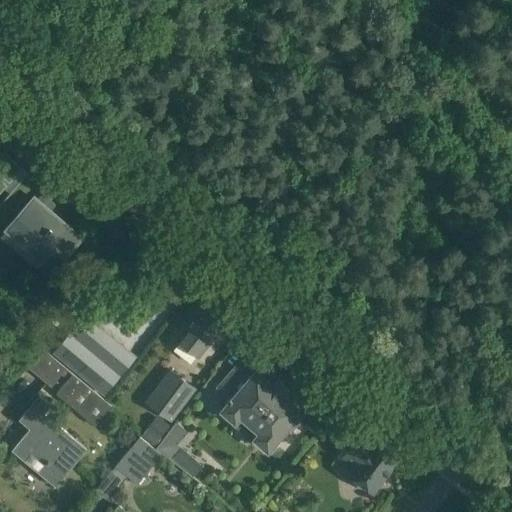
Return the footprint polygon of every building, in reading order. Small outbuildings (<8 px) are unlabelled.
[(47,254),(55,245),(64,253),(78,237),(88,245),(89,244),(49,210),(54,204),(41,192),(47,185),(30,170),(0,203),(0,237),(12,224),(23,233),(22,235),(26,238),(27,237),(47,254)] [(227,318),(207,302),(177,339),(198,355),(227,318)] [(71,329),(54,348),(105,393),(138,355),(93,316),(77,334),(71,329)] [(64,369),(40,350),(27,366),(50,386),(64,369)] [(267,451),(287,428),(290,430),(308,410),(291,395),(288,398),(281,392),(286,386),(277,379),(272,385),(256,371),(259,368),(245,356),(218,387),(230,397),(226,401),(228,402),(221,410),(235,422),(241,415),(260,431),(253,438),(267,451)] [(196,388),(170,368),(145,402),(171,422),(196,388)] [(111,404),(74,372),(56,393),(94,425),(111,404)] [(51,404),(39,394),(19,419),(29,428),(11,450),(55,486),(87,448),(44,413),(51,404)] [(161,419),(154,428),(162,435),(169,425),(161,419)] [(154,429),(146,439),(155,446),(163,435),(154,429)] [(356,486),(358,486),(360,486),(372,494),(387,473),(399,457),(374,438),(371,441),(356,430),(344,446),(337,456),(350,466),(344,474),(350,478),(350,481),(356,486)] [(139,436),(97,488),(109,497),(126,476),(137,484),(161,454),(139,436)]
